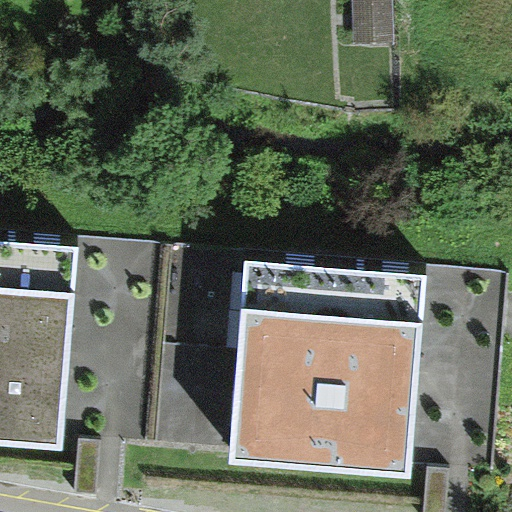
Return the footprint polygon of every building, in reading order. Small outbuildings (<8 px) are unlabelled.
[(352,0),(354,48),(395,47),(393,0),(352,0)] [(0,445),(61,450),(77,239),(0,233),(0,445)] [(231,453),(408,467),(424,267),(247,252),(231,453)] [(74,492),(94,494),(99,440),(79,438),(74,492)] [(425,511),(444,511),(447,472),(428,471),(425,511)]
